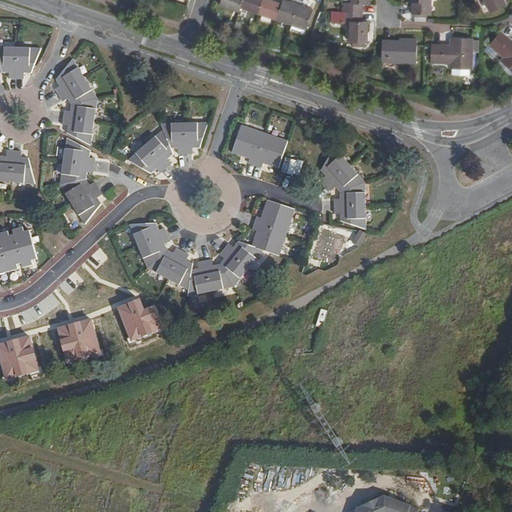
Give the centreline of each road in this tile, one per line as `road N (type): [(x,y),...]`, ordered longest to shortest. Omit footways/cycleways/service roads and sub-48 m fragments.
road 1 (unclassified): [(449,194),(424,233),(252,327),(140,373),(0,415)]
road 2 (residential): [(185,51),(401,123)]
road 3 (residential): [(0,305),(36,290),(129,203),(171,194)]
road 4 (residential): [(184,224),(205,232),(226,225),(239,207),(238,184),(223,168),(203,163),(185,169),(171,194)]
